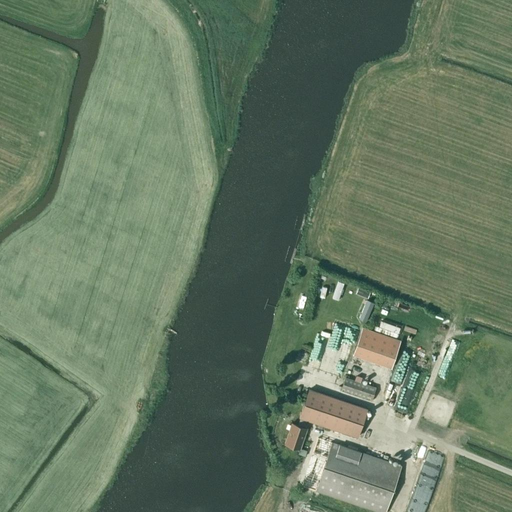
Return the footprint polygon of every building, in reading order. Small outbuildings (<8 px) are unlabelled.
[(339,302),(344,284),(337,282),(333,300),(339,302)] [(325,298),(327,288),(317,286),(315,296),(325,298)] [(374,303),(366,300),(358,319),(365,322),(374,303)] [(332,336),(316,331),(311,349),(325,352),(321,367),(330,370),(337,346),(350,350),(357,325),(348,323),(347,325),(335,321),(332,336)] [(390,367),(400,340),(362,327),(353,354),(390,367)] [(376,387),(364,384),(350,379),(345,377),(340,390),(371,401),(376,387)] [(308,421),(357,437),(367,409),(308,389),(299,418),(300,418),(298,425),(291,423),(284,444),(300,450),(307,428),(306,428),(308,421)] [(315,490),(379,511),(384,511),(400,465),(331,442),(315,490)]
